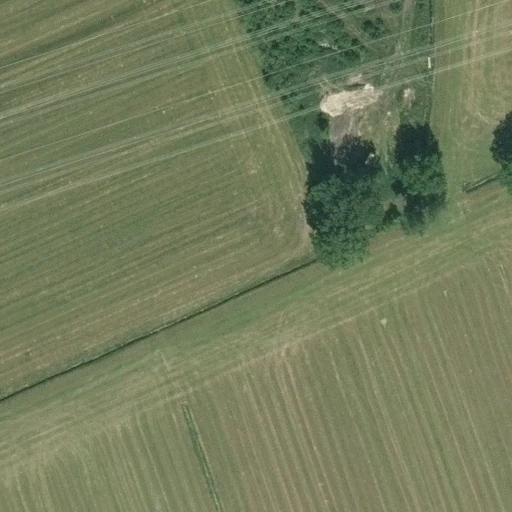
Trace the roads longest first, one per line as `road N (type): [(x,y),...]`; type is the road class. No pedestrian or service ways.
road 1 (track): [(0,391),(511,161)]
road 2 (track): [(421,0),(404,211)]
